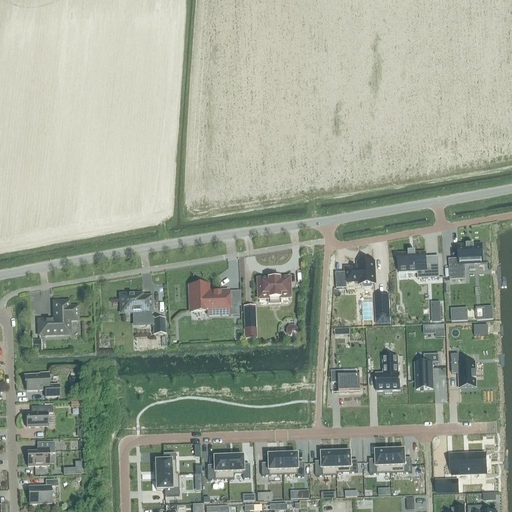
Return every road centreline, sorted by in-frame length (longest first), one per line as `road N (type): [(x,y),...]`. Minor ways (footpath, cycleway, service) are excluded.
road 1 (residential): [(125,511),(129,441),(482,425)]
road 2 (unclassified): [(0,275),(326,221)]
road 3 (residential): [(511,215),(343,246),(329,242),(326,221)]
road 4 (residential): [(14,511),(6,313)]
road 5 (unclassified): [(326,221),(511,187)]
